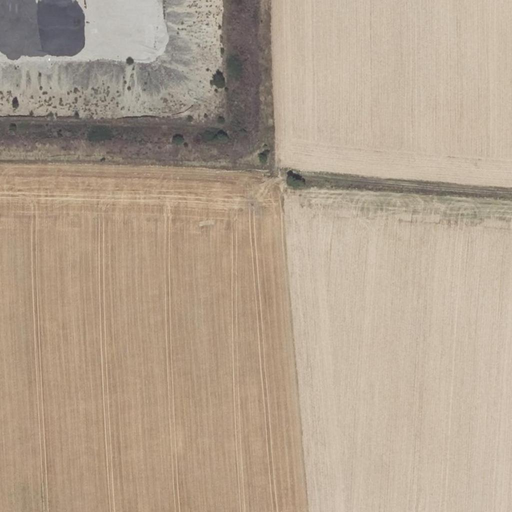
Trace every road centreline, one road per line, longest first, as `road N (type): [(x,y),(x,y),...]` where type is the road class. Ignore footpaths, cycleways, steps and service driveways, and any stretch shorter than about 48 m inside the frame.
road 1 (track): [(273,171),(0,160)]
road 2 (track): [(511,190),(273,171)]
